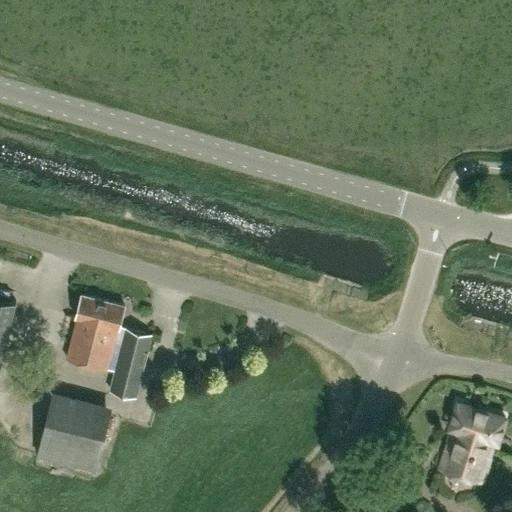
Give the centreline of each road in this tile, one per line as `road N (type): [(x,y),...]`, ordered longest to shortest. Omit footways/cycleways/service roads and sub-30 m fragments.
road 1 (tertiary): [(443,214),(0,88)]
road 2 (unclassified): [(392,361),(282,312),(0,230)]
road 3 (tertiary): [(300,511),(360,430),(392,361)]
road 4 (tertiary): [(392,361),(443,214)]
road 5 (unclassified): [(511,376),(392,361)]
